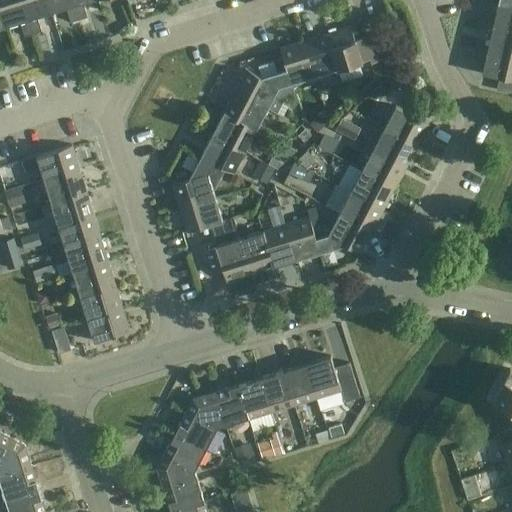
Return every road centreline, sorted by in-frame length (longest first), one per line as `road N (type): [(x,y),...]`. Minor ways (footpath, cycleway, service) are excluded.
road 1 (residential): [(414,294),(419,239),(472,125),(446,80),(419,0)]
road 2 (residential): [(107,119),(117,84),(159,47),(303,0)]
road 3 (residential): [(414,294),(362,295),(179,351)]
road 4 (residential): [(179,351),(107,119)]
road 5 (residential): [(179,351),(88,381),(56,406)]
